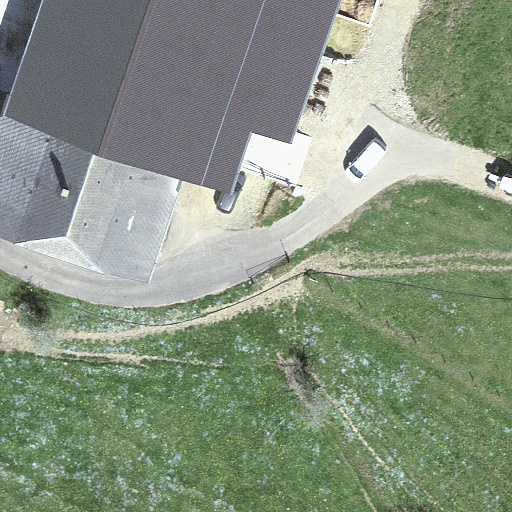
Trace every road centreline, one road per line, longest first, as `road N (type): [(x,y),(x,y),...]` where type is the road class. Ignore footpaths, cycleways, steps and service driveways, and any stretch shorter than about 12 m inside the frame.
road 1 (unclassified): [(0,252),(26,268),(105,283),(167,280),(241,259),(336,202)]
road 2 (track): [(336,202),(411,160),(446,154),(511,172)]
